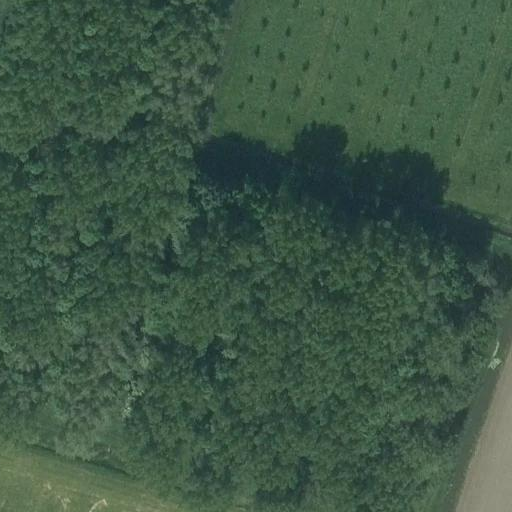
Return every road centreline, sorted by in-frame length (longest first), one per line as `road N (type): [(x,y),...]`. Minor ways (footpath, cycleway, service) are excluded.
road 1 (track): [(511,263),(502,250),(181,153),(225,0)]
road 2 (track): [(427,511),(511,268)]
